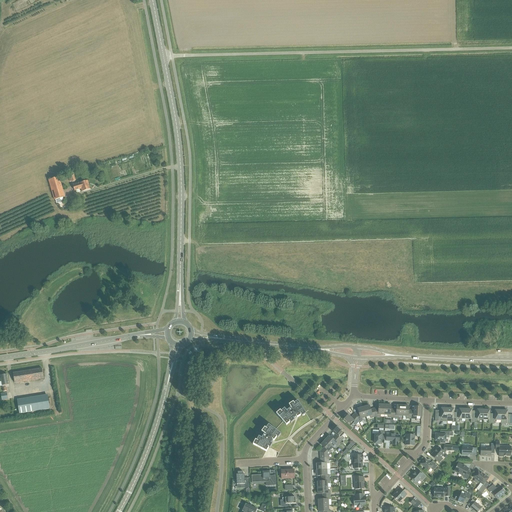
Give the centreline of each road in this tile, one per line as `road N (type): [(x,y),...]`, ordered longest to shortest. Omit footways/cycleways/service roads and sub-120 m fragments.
road 1 (unclassified): [(184,55),(511,47)]
road 2 (secondary): [(179,321),(181,172),(163,57)]
road 3 (secondary): [(119,511),(151,441),(177,344)]
road 4 (tertiary): [(0,358),(167,333)]
road 5 (tertiary): [(314,347),(190,334)]
